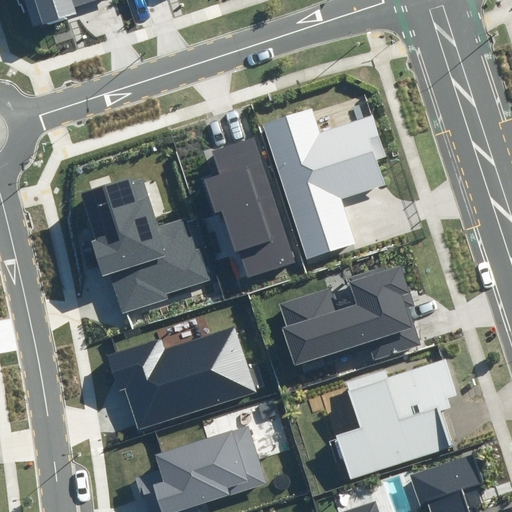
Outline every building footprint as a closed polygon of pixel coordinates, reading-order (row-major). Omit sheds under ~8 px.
[(20,0),(29,29),(78,15),(76,8),(103,0),(20,0)] [(313,105),(259,123),(303,261),(355,244),(340,198),(384,184),(377,161),(387,157),(374,115),(321,132),(313,105)] [(295,263),(255,136),(210,150),(217,172),(202,176),(213,212),(221,210),(235,254),(240,250),(249,277),(295,263)] [(142,172),(77,191),(103,275),(111,273),(123,312),(169,298),(167,291),(209,278),(190,218),(159,227),(142,172)] [(284,323),(279,325),(292,367),(369,344),(374,359),(421,344),(410,306),(415,305),(404,269),(351,285),(357,306),(336,313),(329,290),(279,306),(284,323)] [(161,339),(106,356),(117,391),(125,389),(137,430),(259,393),(238,326),(164,349),(161,339)] [(387,380),(350,391),(360,424),(332,433),(346,478),(451,446),(440,409),(400,422),(387,380)] [(161,470),(136,478),(146,511),(200,511),(198,506),(267,484),(249,426),(157,455),(161,470)] [(379,511),(375,499),(335,511),(476,511),(470,491),(490,485),(479,452),(410,473),(421,511),(417,511),(379,511)]
